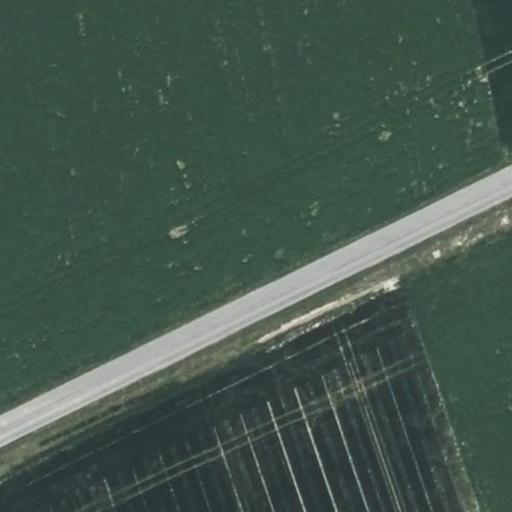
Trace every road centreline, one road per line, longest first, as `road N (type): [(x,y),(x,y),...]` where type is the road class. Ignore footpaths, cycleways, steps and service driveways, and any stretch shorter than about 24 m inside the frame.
road 1 (track): [(0,471),(511,217)]
road 2 (unclassified): [(0,432),(511,179)]
